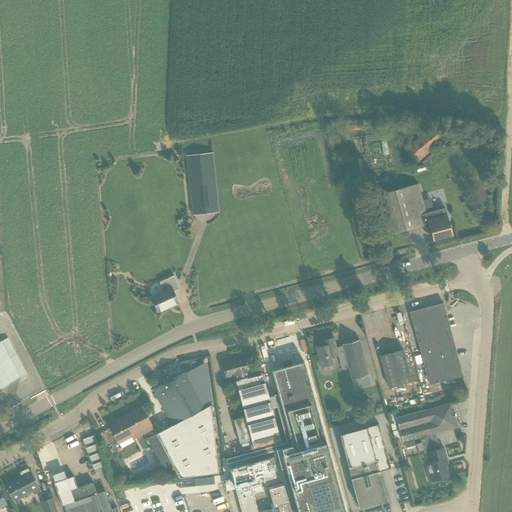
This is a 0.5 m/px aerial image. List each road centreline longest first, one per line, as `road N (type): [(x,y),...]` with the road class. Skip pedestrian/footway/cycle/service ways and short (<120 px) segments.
road 1 (residential): [(0,463),(65,428),(96,394),(168,356),(476,277)]
road 2 (secondary): [(0,429),(187,329),(465,251)]
road 3 (tertiary): [(472,503),(486,325),(476,277)]
road 4 (track): [(511,49),(504,240)]
